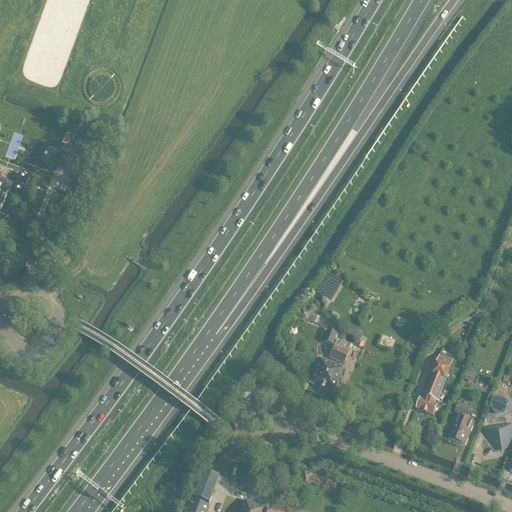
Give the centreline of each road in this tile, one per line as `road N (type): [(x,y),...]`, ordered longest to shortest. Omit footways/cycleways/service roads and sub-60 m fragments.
road 1 (motorway): [(373,0),(285,153),(23,511)]
road 2 (motorway): [(209,330),(284,245),(452,0)]
road 3 (motorway): [(209,330),(423,0)]
road 4 (unclassified): [(511,507),(287,427)]
road 5 (motorway): [(77,511),(209,330)]
